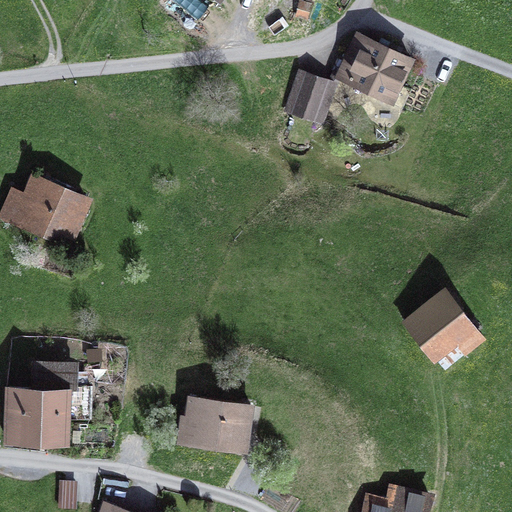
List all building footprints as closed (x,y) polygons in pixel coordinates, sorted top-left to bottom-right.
[(300,2),(296,16),(306,19),(310,4),(300,2)] [(192,35),(199,41),(218,16),(211,11),(192,35)] [(391,101),(411,60),(387,48),(389,44),(381,39),(379,44),(358,34),(338,75),(391,101)] [(289,108),(320,119),(331,86),(301,75),(289,108)] [(12,189),(1,215),(67,244),(86,199),(32,175),(24,194),(12,189)] [(465,354),(484,339),(446,289),(404,322),(434,359),(436,358),(456,342),(465,354)] [(436,358),(445,370),(465,354),(456,342),(436,358)] [(66,440),(67,417),(90,418),(91,387),(68,386),(69,370),(32,369),(32,388),(7,387),(5,438),(66,440)] [(183,418),(180,439),(239,448),(245,405),(248,393),(219,388),(218,400),(191,396),(189,409),(186,411),(185,418),(183,418)] [(80,479),(57,480),(58,508),(77,509),(80,479)] [(426,511),(430,496),(392,486),(389,498),(368,493),(363,511),(426,511)] [(135,511),(106,502),(102,511),(135,511)]
